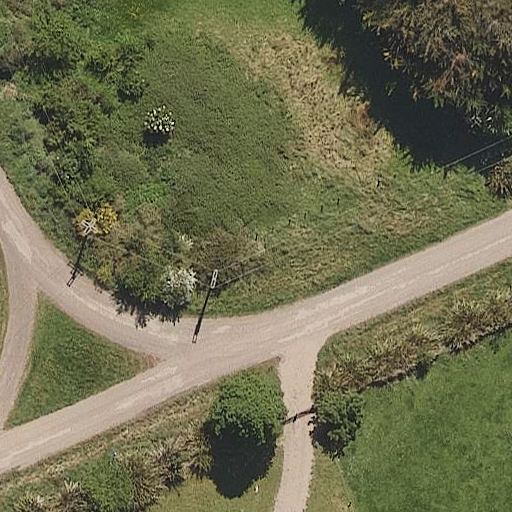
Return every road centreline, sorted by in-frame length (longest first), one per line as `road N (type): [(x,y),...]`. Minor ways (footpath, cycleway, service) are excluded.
road 1 (unclassified): [(0,207),(29,250),(114,315),(152,331),(262,343)]
road 2 (unclassified): [(511,232),(262,343)]
road 3 (unclassified): [(262,343),(45,442)]
